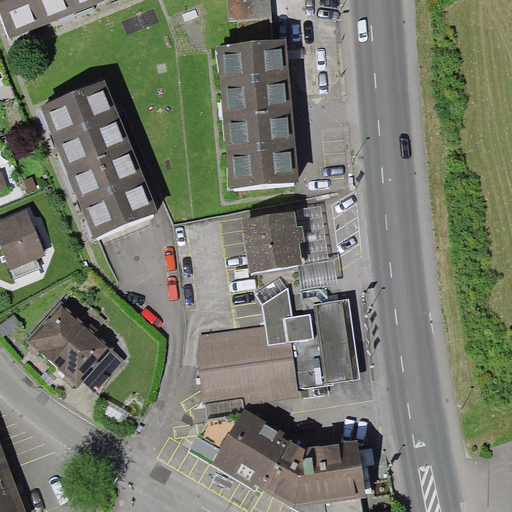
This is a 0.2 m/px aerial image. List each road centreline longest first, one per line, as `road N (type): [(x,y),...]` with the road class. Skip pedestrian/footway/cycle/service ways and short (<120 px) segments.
road 1 (primary): [(437,511),(406,320),(374,0)]
road 2 (unknown): [(104,456),(170,401),(181,355),(147,230)]
road 3 (residential): [(0,380),(49,421),(180,496)]
